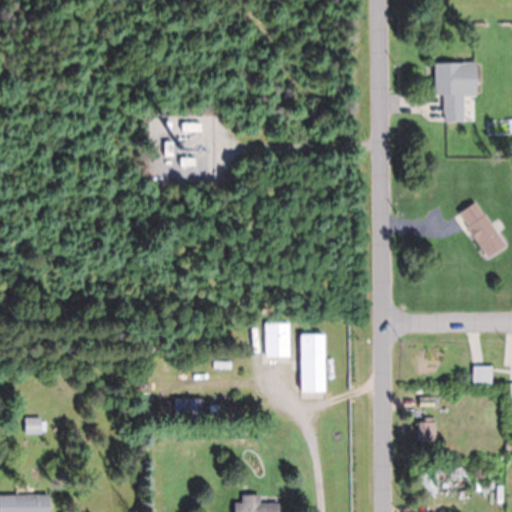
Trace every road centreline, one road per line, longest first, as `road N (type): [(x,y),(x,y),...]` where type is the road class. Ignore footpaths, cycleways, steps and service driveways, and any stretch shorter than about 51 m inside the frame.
road 1 (residential): [(383,511),(376,0)]
road 2 (residential): [(511,322),(380,322)]
